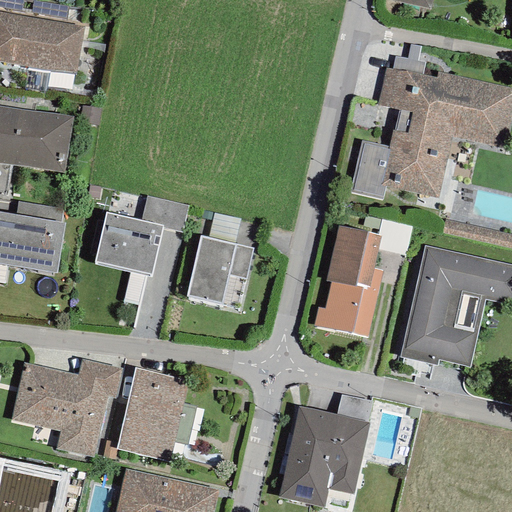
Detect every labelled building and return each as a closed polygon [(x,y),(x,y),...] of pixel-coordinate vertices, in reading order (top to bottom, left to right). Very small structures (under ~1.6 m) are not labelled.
[(22,0),(20,0),(0,0),(0,6),(21,11),(22,0)] [(392,0),(392,1),(430,10),(432,0),(392,0)] [(65,19),(67,7),(34,1),(32,13),(65,19)] [(0,60),(76,73),(84,27),(0,12),(0,60)] [(407,59),(417,62),(420,47),(410,45),(407,59)] [(392,69),(422,75),(424,63),(417,62),(407,59),(394,57),(392,69)] [(389,150),(380,185),(385,186),(436,198),(451,134),(506,147),(511,119),(511,88),(439,72),(438,77),(422,75),(392,69),(385,68),(377,105),(399,110),(394,131),(392,130),(388,146),(387,150),(389,150)] [(0,163),(63,173),(72,117),(0,106),(0,163)] [(100,110),(81,106),(78,123),(97,126),(100,110)] [(382,200),(385,186),(380,185),(389,150),(387,150),(388,146),(361,141),(349,191),(382,200)] [(100,187),(89,186),(88,197),(99,199),(100,187)] [(162,226),(162,228),(181,233),(188,207),(146,197),(141,221),(162,226)] [(16,215),(60,223),(63,210),(18,202),(16,215)] [(0,264),(7,265),(56,274),(64,224),(60,223),(16,215),(0,212),(0,264)] [(105,213),(94,262),(130,270),(147,274),(151,275),(162,228),(162,226),(141,221),(105,213)] [(208,237),(234,244),(240,219),(214,213),(208,237)] [(380,236),(378,249),(406,255),(412,226),(365,216),(361,232),(380,236)] [(313,326),(367,338),(382,271),(374,269),(378,249),(380,236),(361,232),(338,226),(325,281),(330,282),(325,309),(317,307),(313,326)] [(185,297),(239,310),(253,248),(234,244),(208,237),(200,235),(185,297)] [(511,266),(424,246),(400,358),(437,366),(438,361),(470,369),(484,301),(511,307),(511,266)] [(139,307),(147,274),(130,270),(122,303),(139,307)] [(48,277),(45,277),(41,278),(38,280),(35,283),(34,286),(34,290),(35,294),(38,297),(41,299),(45,300),(48,299),(52,298),(54,295),(56,292),(57,288),(56,285),(55,281),(52,279),(48,277)] [(122,369),(81,360),(78,375),(24,363),(11,420),(60,432),(55,449),(93,458),(108,397),(115,399),(122,369)] [(115,449),(168,461),(173,443),(187,446),(195,407),(182,404),(188,380),(134,368),(115,449)] [(337,415),(366,422),(371,402),(341,395),(337,415)] [(337,415),(297,406),(278,497),(324,508),(328,488),(352,495),(369,422),(366,422),(337,415)] [(0,511),(58,511),(68,475),(0,458),(0,511)] [(213,511),(218,491),(125,469),(115,511),(213,511)]
